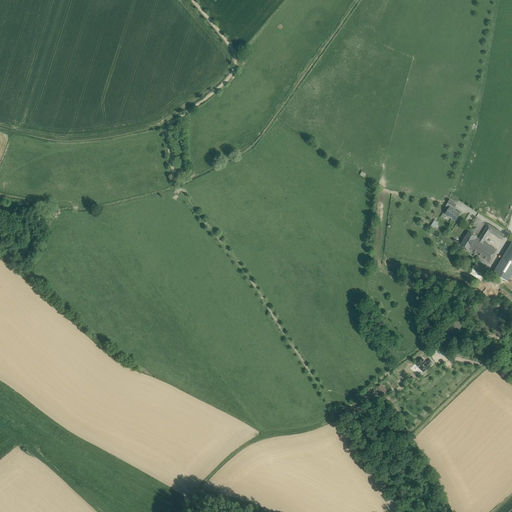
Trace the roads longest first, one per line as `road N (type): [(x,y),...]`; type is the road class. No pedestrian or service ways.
road 1 (track): [(0,373),(56,416),(181,482),(228,429),(224,416),(113,359),(0,259)]
road 2 (track): [(195,0),(237,59),(223,84),(167,127),(175,180),(259,287),(340,413)]
road 3 (track): [(340,413),(322,426),(240,446),(186,511)]
